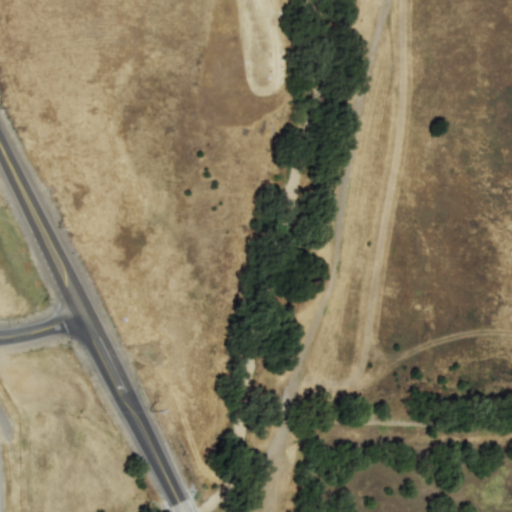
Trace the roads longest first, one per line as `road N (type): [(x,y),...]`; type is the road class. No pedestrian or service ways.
road 1 (residential): [(243,511),(273,451),(302,423),(511,423)]
road 2 (tertiary): [(179,511),(82,313)]
road 3 (tertiary): [(82,313),(0,146)]
